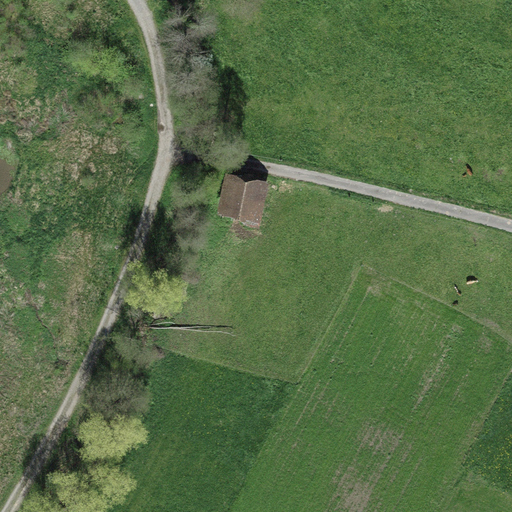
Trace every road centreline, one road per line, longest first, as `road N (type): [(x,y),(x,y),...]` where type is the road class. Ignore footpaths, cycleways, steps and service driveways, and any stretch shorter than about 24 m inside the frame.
road 1 (track): [(7,511),(97,343),(165,151)]
road 2 (track): [(511,226),(292,171),(165,151)]
road 3 (track): [(134,0),(157,60),(165,151)]
